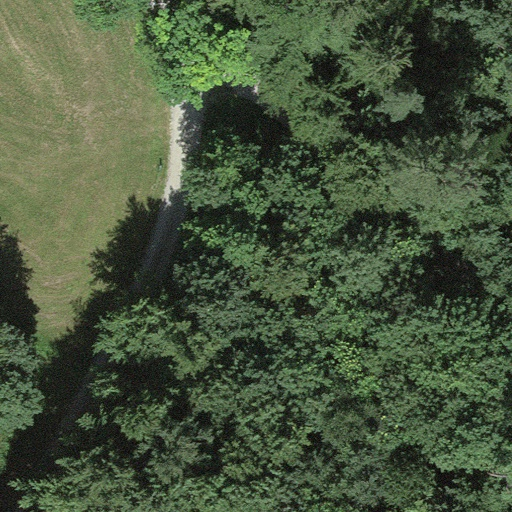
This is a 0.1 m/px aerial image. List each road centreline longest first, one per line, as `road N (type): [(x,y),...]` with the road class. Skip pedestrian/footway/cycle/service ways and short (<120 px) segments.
road 1 (track): [(160,22),(170,128),(151,226),(24,511)]
road 2 (track): [(146,0),(160,22),(511,341)]
